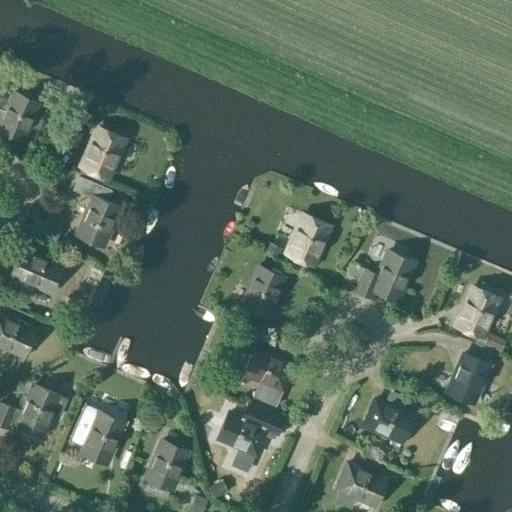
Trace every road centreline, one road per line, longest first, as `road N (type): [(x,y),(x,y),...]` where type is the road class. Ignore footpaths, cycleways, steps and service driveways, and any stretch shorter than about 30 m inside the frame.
road 1 (residential): [(335,373),(319,343),(338,313),(360,313),(376,328),(375,349),(354,367)]
road 2 (residential): [(278,511),(335,373)]
